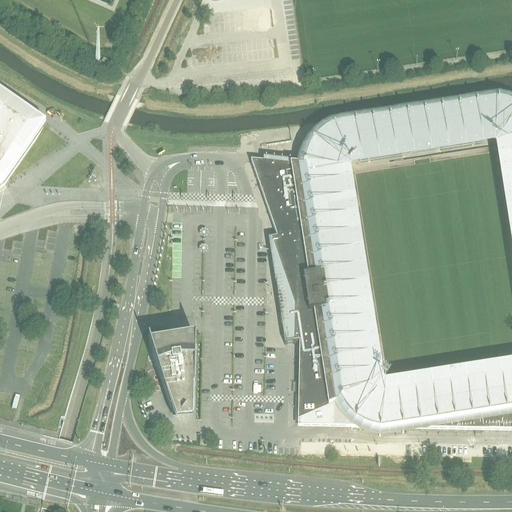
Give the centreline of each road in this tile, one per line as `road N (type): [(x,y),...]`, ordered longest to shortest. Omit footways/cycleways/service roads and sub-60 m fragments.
road 1 (unclassified): [(160,174),(145,194),(90,462)]
road 2 (primary): [(511,503),(224,484)]
road 3 (unclassified): [(120,404),(161,218),(160,174)]
road 4 (primary): [(224,484),(158,457),(134,434),(120,404)]
